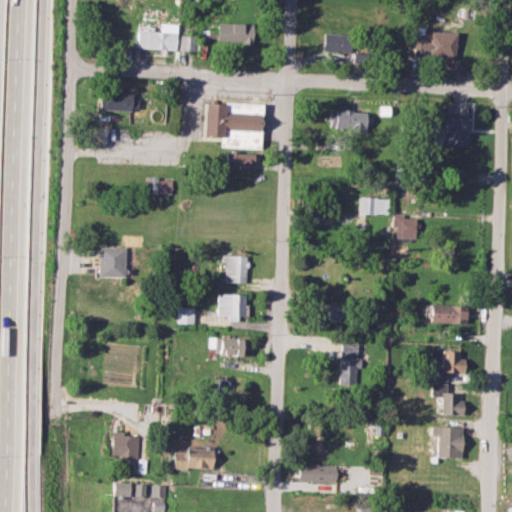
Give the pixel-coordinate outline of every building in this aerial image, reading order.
[(216,40),(242,41),(242,46),(251,47),(251,23),(216,22),(216,40)] [(175,50),(175,31),(136,30),(136,48),(175,50)] [(455,32),(430,31),(429,41),(423,41),(423,37),(413,37),(413,52),(428,53),(428,56),(454,58),(455,32)] [(350,51),(350,33),(323,33),(323,51),(350,51)] [(178,50),(197,50),(197,35),(178,35),(178,50)] [(129,110),(130,91),(98,90),(98,109),(129,110)] [(259,148),(260,103),(202,101),(201,136),(218,136),(218,146),(259,148)] [(327,128),(363,129),(364,111),(328,109),(327,128)] [(466,117),(437,117),(437,132),(441,132),(440,144),(466,144),(466,117)] [(246,169),(246,162),(252,162),(252,152),(224,151),(223,169),(246,169)] [(170,193),(171,178),(144,177),(144,192),(170,193)] [(355,213),(376,213),(376,196),(356,196),(355,213)] [(390,227),(393,227),(393,236),(413,237),(414,217),(390,215),(390,227)] [(124,246),(97,246),(96,276),(123,276),(124,246)] [(244,282),(245,255),(222,254),(222,281),(244,282)] [(215,314),(225,315),(225,318),(243,318),(243,293),(215,293),(215,314)] [(338,303),(317,304),(318,321),(338,321),(338,303)] [(428,322),(464,323),(465,304),(429,303),(428,322)] [(174,322),(191,323),(191,307),(174,306),(174,322)] [(205,347),(218,347),(217,354),(239,354),(240,337),(205,336),(205,347)] [(354,367),(356,367),(357,343),(338,343),(337,383),(354,383),(354,367)] [(444,380),(444,371),(460,371),(461,350),(441,350),(440,366),(431,366),(431,380),(444,380)] [(460,414),(461,400),(456,400),(456,391),(444,391),(445,383),(429,383),(429,395),(440,396),(439,413),(460,414)] [(460,426),(429,425),(429,435),(435,435),(435,457),(459,457),(460,426)] [(109,456),(136,457),(137,433),(110,433),(109,456)] [(184,451),(172,451),(172,467),(210,468),(211,446),(185,446),(184,451)] [(333,481),(333,465),(296,464),(296,480),(333,481)] [(110,495),(127,495),(128,482),(111,481),(110,495)] [(133,496),(143,496),(143,483),(133,483),(133,496)] [(163,496),(163,484),(150,484),(150,496),(163,496)]
